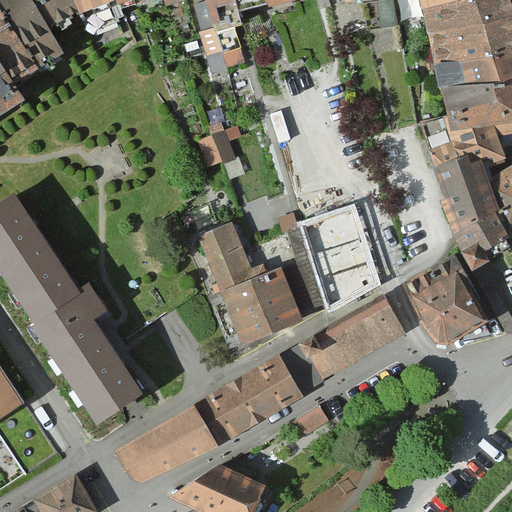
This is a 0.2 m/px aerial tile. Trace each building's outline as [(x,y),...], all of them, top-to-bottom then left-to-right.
[(370,0),(371,3),(390,0),(427,0),(455,120),(420,133),(470,267),(508,333),(511,330),(511,305),(485,258),(511,241),(511,169),(498,178),(493,169),(509,162),(504,141),(511,138),(511,0),(0,0),(0,124),(37,100),(27,83),(73,54),(62,31),(82,21),(123,0),(126,0),(130,9),(164,0),(166,7),(189,0),(212,0),(219,30),(203,31),(214,73),(247,63),(239,23),(306,5),(305,0),(370,0)] [(228,128),(200,136),(208,164),(236,156),(228,128)] [(88,292),(23,195),(0,210),(0,263),(41,325),(39,327),(105,425),(149,395),(108,333),(101,323),(113,314),(95,287),(88,292)] [(329,313),(379,282),(357,211),(286,234),(295,266),(258,277),(234,226),(199,240),(245,347),(307,324),(304,313),(325,304),(329,313)] [(460,258),(407,289),(439,344),(491,314),(460,258)] [(122,451),(140,483),(220,451),(309,400),(306,395),(409,337),(388,301),(122,451)] [(0,440),(28,481),(63,457),(29,408),(38,401),(0,345),(0,440)] [(229,467),(180,500),(206,511),(260,511),(272,487),(229,467)] [(99,511),(79,477),(37,503),(39,506),(28,511),(99,511)]
